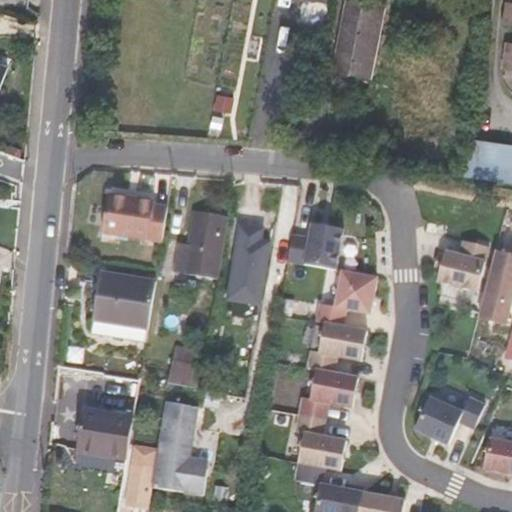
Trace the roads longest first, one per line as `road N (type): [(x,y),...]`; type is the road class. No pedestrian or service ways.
road 1 (residential): [(511,501),(432,481),(398,451),(391,428),(412,307),(397,194),(361,168),(306,164)]
road 2 (tertiary): [(25,437),(52,152)]
road 3 (residential): [(52,152),(306,164)]
road 4 (tertiary): [(52,152),(67,0)]
